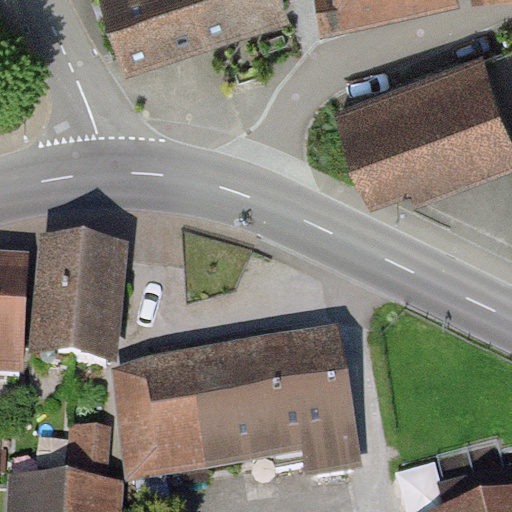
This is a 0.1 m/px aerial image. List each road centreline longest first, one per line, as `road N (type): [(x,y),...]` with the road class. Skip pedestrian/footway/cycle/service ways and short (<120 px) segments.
road 1 (residential): [(511,5),(326,70),(261,154),(245,196)]
road 2 (primary): [(245,196),(511,319)]
road 3 (residential): [(46,0),(98,130),(103,174)]
road 4 (primary): [(103,174),(162,177),(245,196)]
